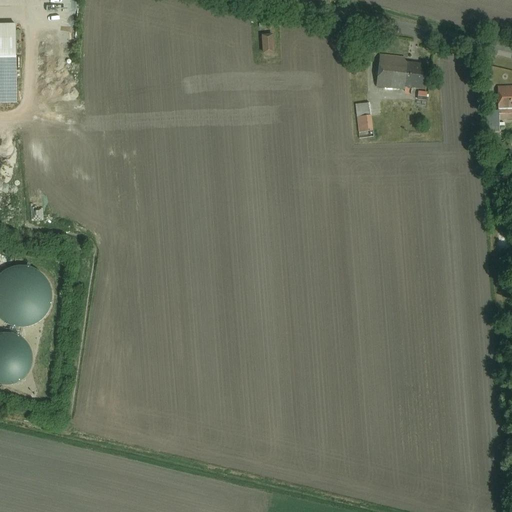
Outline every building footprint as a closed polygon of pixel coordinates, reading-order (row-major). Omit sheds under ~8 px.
[(16,25),(0,24),(0,105),(17,105),(16,25)] [(273,35),(261,36),(263,55),(275,54),(273,35)] [(406,59),(383,57),(380,87),(404,89),(404,83),(406,65),(406,59)] [(425,67),(406,65),(404,83),(424,84),(425,67)] [(511,87),(497,88),(498,108),(511,108),(511,87)] [(418,91),(417,100),(427,101),(427,92),(418,91)] [(373,131),(371,103),(357,104),(358,132),(373,131)] [(0,322),(0,323),(9,328),(20,330),(30,329),(40,325),(47,317),(52,308),(53,298),(51,288),(46,279),(39,272),(29,268),(19,267),(9,270),(0,275),(0,322)] [(0,386),(7,388),(15,386),(23,382),(29,375),(32,367),(32,359),(30,350),(25,343),(18,338),(10,335),(1,335),(0,335),(0,386)]
